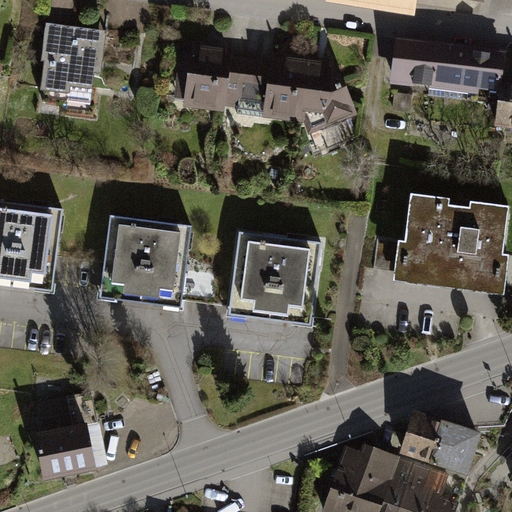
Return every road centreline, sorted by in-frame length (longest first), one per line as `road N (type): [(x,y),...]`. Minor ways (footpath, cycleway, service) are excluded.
road 1 (tertiary): [(62,511),(511,354)]
road 2 (residential): [(226,0),(511,39)]
